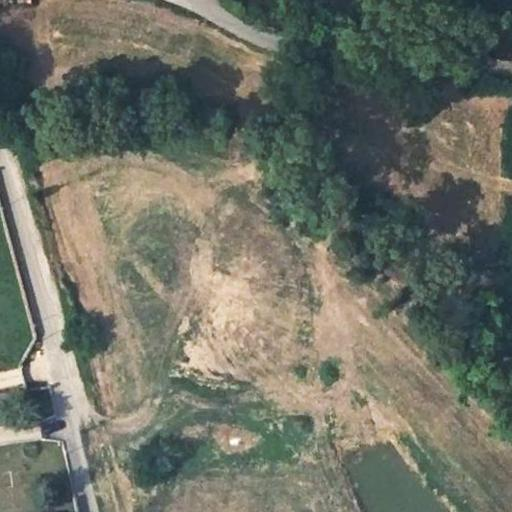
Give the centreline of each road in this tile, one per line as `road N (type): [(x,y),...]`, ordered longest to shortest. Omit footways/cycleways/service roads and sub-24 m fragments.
road 1 (unclassified): [(88,511),(58,368),(0,164)]
road 2 (unclassified): [(193,0),(279,48),(511,70)]
